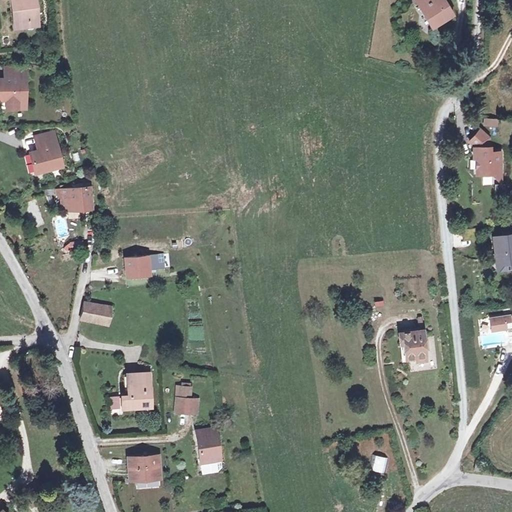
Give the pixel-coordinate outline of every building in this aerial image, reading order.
[(19,25),(16,0),(11,0),(15,29),(20,29),(19,25)] [(34,0),(16,0),(19,25),(37,23),(34,0)] [(414,0),(428,19),(430,17),(436,27),(453,15),(443,0),(414,0)] [(430,31),(436,27),(430,17),(428,19),(424,21),(430,31)] [(25,66),(4,66),(4,79),(16,79),(16,70),(25,70),(25,66)] [(0,78),(0,98),(5,99),(5,108),(25,108),(25,70),(16,70),(16,79),(4,79),(0,78)] [(493,175),(502,171),(501,153),(491,153),(492,147),(489,147),(489,138),(480,131),(470,143),(474,145),(475,158),(477,159),(478,172),(482,172),(483,175),(492,174),(493,175)] [(40,151),(32,152),(37,173),(65,167),(56,132),(40,135),(43,145),(40,149),(40,151)] [(503,182),(502,171),(493,175),(503,182)] [(63,211),(94,208),(91,184),(81,185),(81,188),(66,190),(66,185),(62,186),(62,189),(57,190),(58,196),(61,195),(63,211)] [(27,211),(34,228),(45,223),(38,207),(27,211)] [(476,234),(462,236),(463,246),(478,244),(476,234)] [(511,237),(492,241),(495,269),(501,268),(511,266),(511,237)] [(59,257),(62,265),(73,260),(69,253),(59,257)] [(125,258),(127,276),(151,274),(150,264),(158,263),(157,254),(125,258)] [(106,307),(89,303),(87,317),(113,324),(115,306),(106,305),(106,307)] [(511,318),(490,321),(491,333),(506,331),(511,330),(511,318)] [(422,338),(396,341),(397,353),(402,352),(403,367),(414,366),(414,369),(426,368),(422,338)] [(153,403),(148,370),(129,372),(132,394),(124,395),(126,408),(153,403)] [(177,400),(176,416),(197,415),(197,401),(190,401),(190,389),(181,388),(181,400),(177,400)] [(112,408),(123,408),(122,395),(111,396),(112,408)] [(0,425),(10,423),(5,410),(0,411),(0,425)] [(197,432),(204,465),(224,460),(218,428),(197,432)] [(388,457),(374,454),(371,469),(384,473),(388,457)] [(160,456),(129,459),(131,481),(162,479),(160,456)] [(472,470),(481,472),(483,462),(473,460),(472,470)] [(40,493),(28,498),(34,511),(46,505),(40,493)]
